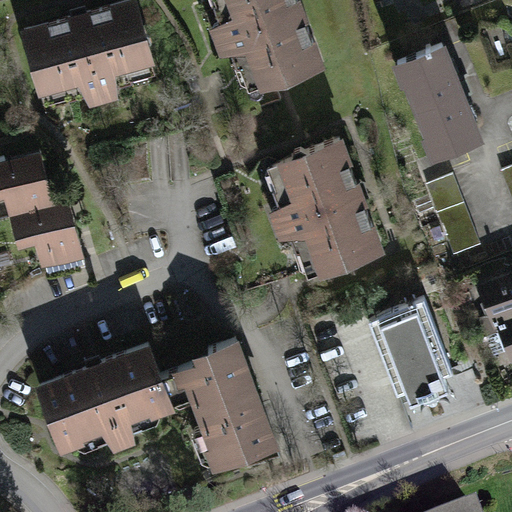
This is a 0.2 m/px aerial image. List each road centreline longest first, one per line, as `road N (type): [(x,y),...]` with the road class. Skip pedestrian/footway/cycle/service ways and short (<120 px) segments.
road 1 (primary): [(511,420),(296,511)]
road 2 (residential): [(0,368),(37,331),(75,309),(197,261)]
